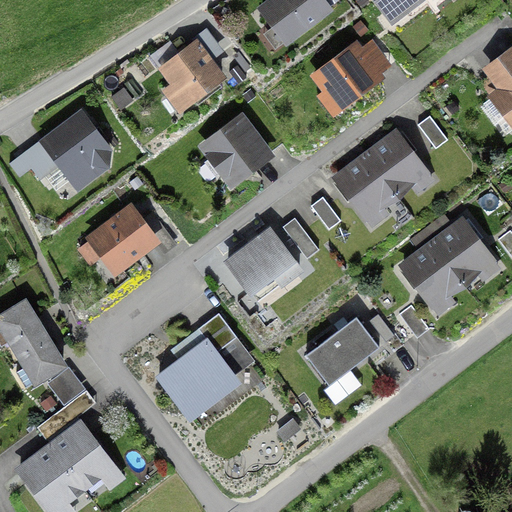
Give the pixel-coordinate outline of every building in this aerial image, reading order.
[(316,0),(277,0),(262,13),(286,42),(325,10),(316,0)] [(381,0),(396,18),(419,0),(381,0)] [(220,81),(194,47),(162,72),(174,88),(165,95),(178,113),(220,81)] [(347,104),(377,82),(354,51),(324,73),(347,104)] [(511,57),(480,82),(511,124),(511,57)] [(280,147),(252,112),(205,151),(233,185),(280,147)] [(430,116),(418,124),(436,148),(448,139),(430,116)] [(109,152),(80,117),(40,149),(68,184),(109,152)] [(402,135),(367,161),(392,195),(427,169),(402,135)] [(364,216),(392,195),(367,161),(338,182),(364,216)] [(324,197),(310,207),(328,231),(342,220),(324,197)] [(160,236),(136,207),(92,243),(116,272),(160,236)] [(297,217),(283,227),(306,259),(320,249),(297,217)] [(470,222),(435,248),(462,283),(497,257),(470,222)] [(511,231),(510,230),(499,238),(511,255),(511,231)] [(272,236),(229,269),(257,304),(300,271),(272,236)] [(435,248),(401,274),(428,309),(462,283),(435,248)] [(412,304),(399,312),(416,337),(429,329),(412,304)] [(0,325),(35,386),(60,371),(23,306),(0,319),(0,325)] [(380,348),(357,317),(304,355),(327,386),(380,348)] [(254,363),(220,319),(173,355),(183,368),(160,385),(184,416),(254,363)] [(65,409),(85,395),(69,372),(49,386),(65,409)] [(65,409),(37,430),(45,441),(93,405),(85,395),(65,409)] [(301,428),(294,417),(275,430),(283,441),(301,428)] [(52,445),(87,490),(114,469),(79,424),(52,445)] [(59,511),(87,490),(52,445),(17,473),(47,511),(59,511)]
